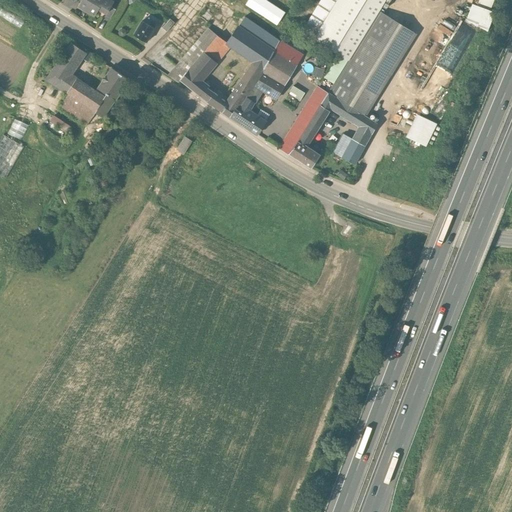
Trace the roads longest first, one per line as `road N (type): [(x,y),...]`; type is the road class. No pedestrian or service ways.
road 1 (tertiary): [(26,0),(336,197),(431,229),(511,242)]
road 2 (motorway): [(511,84),(436,262),(345,511)]
road 3 (motorway): [(372,511),(511,150)]
road 4 (track): [(402,221),(380,312),(301,511)]
road 5 (track): [(0,91),(29,106),(33,68),(63,24)]
